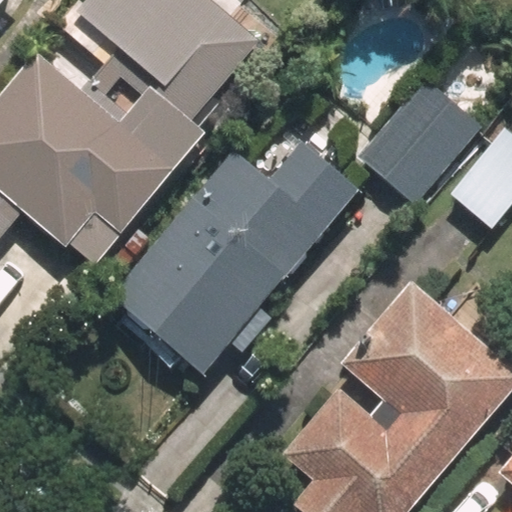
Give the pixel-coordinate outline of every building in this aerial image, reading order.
[(66,256),(94,224),(122,247),(208,146),(193,133),(262,52),(200,0),(96,0),(66,36),(146,104),(120,135),(36,64),(0,106),(0,248),(12,234),(24,220),(66,256)] [(0,0),(0,17),(15,0),(0,0)] [(360,170),(415,216),(482,137),(427,91),(360,170)] [(450,203),(493,239),(511,215),(511,140),(506,136),(450,203)] [(105,306),(204,390),(362,206),(300,154),(270,189),(232,158),(105,306)] [(417,511),(420,508),(441,484),(456,466),(511,399),(511,375),(413,293),(346,373),(404,422),(389,440),(338,398),(282,464),(313,490),(293,511),(417,511)] [(511,466),(498,483),(511,494),(511,466)]
